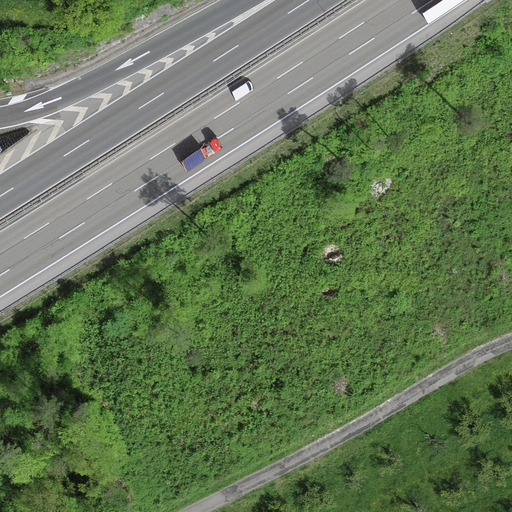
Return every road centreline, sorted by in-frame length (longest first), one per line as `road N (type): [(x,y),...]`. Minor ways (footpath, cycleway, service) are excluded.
road 1 (motorway): [(0,263),(415,0)]
road 2 (motorway): [(308,0),(0,195)]
road 3 (residential): [(511,339),(191,511)]
road 4 (motorway): [(293,0),(144,54),(42,104)]
